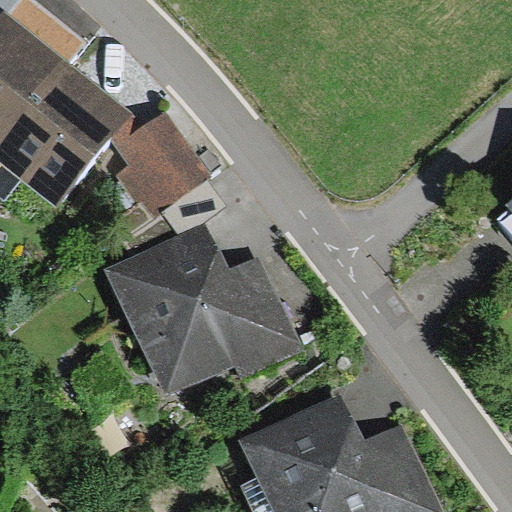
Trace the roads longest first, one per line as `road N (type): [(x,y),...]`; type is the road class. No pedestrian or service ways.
road 1 (residential): [(118,0),(337,256)]
road 2 (residential): [(337,256),(511,502)]
road 3 (residential): [(337,256),(392,220),(511,112)]
